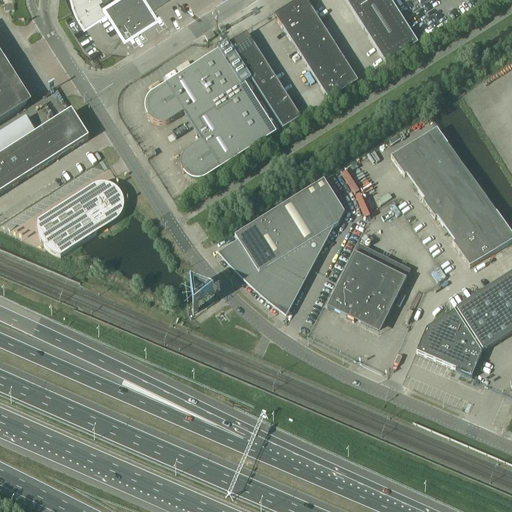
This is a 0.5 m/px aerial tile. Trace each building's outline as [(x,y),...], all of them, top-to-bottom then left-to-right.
[(72,0),(74,4),(77,12),(81,19),(85,26),(110,10),(126,35),(141,25),(143,26),(145,23),(147,24),(148,21),(157,15),(152,8),(164,0),(72,0)] [(357,84),(303,0),(301,0),(274,18),(328,103),(357,84)] [(342,0),(385,66),(417,46),(387,0),(342,0)] [(215,38),(211,33),(204,38),(207,43),(215,38)] [(282,132),(300,121),(246,35),(228,47),(282,132)] [(276,136),(244,87),(222,51),(165,87),(166,89),(153,98),(152,98),(151,99),(150,100),(149,101),(149,102),(148,103),(148,104),(147,106),(147,107),(147,108),(146,109),(147,110),(147,112),(147,113),(147,114),(148,115),(148,117),(149,118),(147,119),(149,121),(151,123),(153,125),(156,126),(159,127),(162,127),(165,126),(167,125),(170,124),(183,116),(201,144),(188,152),(186,154),(184,156),(182,159),(181,161),(180,164),(180,167),(181,170),(182,173),(183,175),(185,174),(186,175),(186,176),(187,177),(188,178),(189,179),(190,179),(192,180),(193,180),(194,181),(195,181),(196,181),(198,181),(199,181),(200,181),(201,180),(203,180),(204,179),(205,179),(218,170),(219,172),(276,136)] [(0,123),(20,110),(20,109),(0,78),(0,123)] [(0,196),(88,141),(88,140),(86,141),(70,115),(71,114),(0,159),(0,196)] [(26,119),(0,135),(0,155),(34,133),(26,119)] [(470,271),(511,242),(511,240),(437,130),(391,161),(404,179),(406,177),(417,193),(423,202),(422,203),(434,221),(436,220),(453,245),(452,246),(470,271)] [(152,152),(144,157),(147,161),(155,156),(152,152)] [(234,238),(239,246),(220,258),(226,264),(233,272),(240,279),(246,285),(254,292),(262,299),(270,306),(279,313),(284,317),(297,293),(311,267),(301,251),(338,227),(344,216),(323,182),(234,238)] [(73,201),(37,224),(37,225),(37,227),(37,228),(37,230),(37,233),(37,235),(38,237),(38,239),(39,240),(39,241),(40,242),(40,244),(43,248),(44,250),(46,252),(48,253),(51,255),(53,257),(56,258),(58,259),(60,259),(96,237),(98,226),(103,226),(108,225),(112,223),(116,220),(119,216),(120,212),(121,207),(120,202),(118,198),(115,194),(111,191),(106,189),(102,189),(97,190),(92,192),(89,195),(86,199),(84,204),(73,201)] [(406,282),(354,256),(326,310),(353,324),(355,321),(377,332),(385,317),(388,319),(406,282)] [(416,355),(455,372),(455,373),(471,380),(476,369),(475,368),(481,355),(480,354),(482,353),(483,354),(511,335),(511,274),(455,311),(456,312),(454,314),(426,332),(416,355)]
